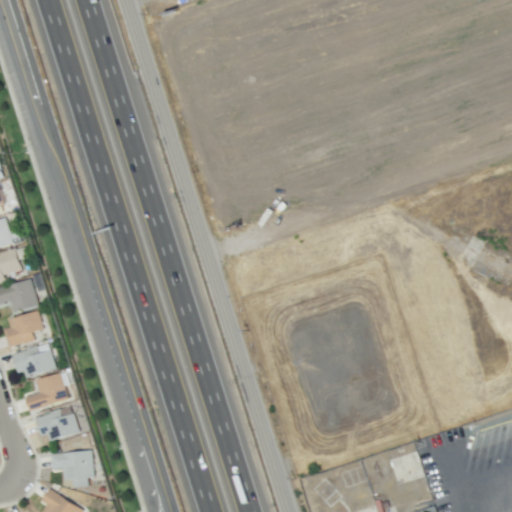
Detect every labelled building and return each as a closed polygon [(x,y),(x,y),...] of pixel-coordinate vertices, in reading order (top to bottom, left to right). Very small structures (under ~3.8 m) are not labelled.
[(0,220),(7,218),(16,246),(0,249),(0,220)] [(0,266),(1,266),(0,263),(0,254),(18,248),(25,270),(7,275),(9,281),(0,283),(0,266)] [(0,305),(0,289),(34,281),(41,306),(14,314),(10,306),(1,308),(0,305)] [(7,330),(13,328),(11,321),(40,312),(46,330),(35,335),(37,342),(13,348),(7,330)] [(15,356),(50,345),(60,370),(29,379),(27,374),(20,374),(15,356)] [(38,381),(63,374),(72,401),(32,413),(27,398),(42,393),(38,381)] [(38,418),(63,411),(65,417),(77,414),(84,435),(52,444),(50,436),(44,438),(38,418)] [(54,453),(94,450),(97,482),(67,482),(66,470),(56,471),(54,453)] [(46,511),(50,507),(45,503),(52,490),(88,511),(46,511)]
